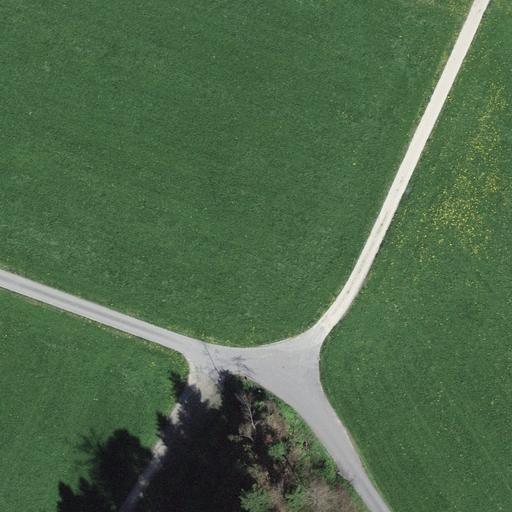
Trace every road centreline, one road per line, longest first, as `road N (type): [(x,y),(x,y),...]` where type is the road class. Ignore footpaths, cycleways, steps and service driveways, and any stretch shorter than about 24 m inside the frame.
road 1 (track): [(288,371),(338,307),(375,240),(482,0)]
road 2 (track): [(122,511),(210,354)]
